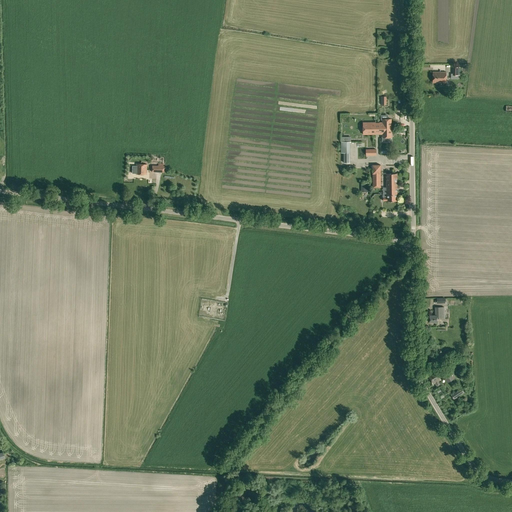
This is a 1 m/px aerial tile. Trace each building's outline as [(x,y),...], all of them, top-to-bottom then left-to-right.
[(433,82),(446,83),(446,72),(433,72),(433,82)] [(379,128),(391,128),(391,119),(382,119),(382,122),(379,123),(379,128)] [(364,130),(363,130),(363,135),(375,134),(375,123),(363,123),(363,127),(364,127),(364,130)] [(391,128),(379,128),(379,134),(382,134),(382,137),(391,137),(391,128)] [(341,142),(341,163),(350,162),(350,142),(341,142)] [(132,174),(146,174),(147,165),(137,164),(137,166),(133,166),(132,174)] [(372,165),(372,188),(381,188),(380,165),(372,165)] [(386,188),(397,187),(397,174),(386,174),(386,188)] [(386,201),(397,201),(397,187),(386,188),(386,193),(383,193),(383,198),(383,201),(386,201)] [(429,315),(430,322),(437,322),(437,318),(442,318),(442,307),(435,307),(435,315),(429,315)] [(438,381),(441,380),(436,370),(428,374),(433,384),(435,383),(436,386),(440,385),(438,381)] [(443,373),(448,381),(453,378),(448,370),(443,373)] [(462,388),(451,395),(454,399),(457,397),(461,394),(462,394),(464,392),(462,388)]
